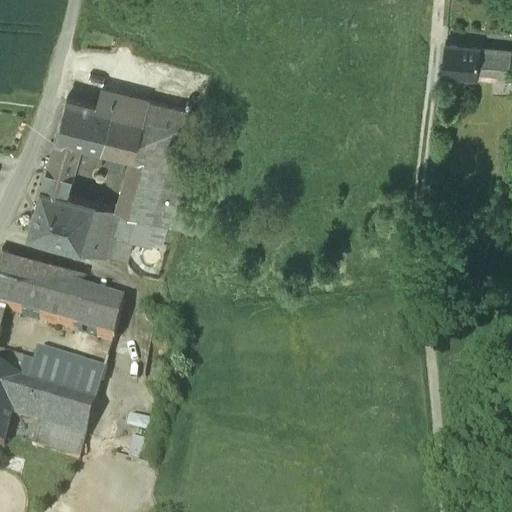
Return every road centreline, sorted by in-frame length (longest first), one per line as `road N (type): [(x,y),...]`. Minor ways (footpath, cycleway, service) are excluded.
road 1 (unclassified): [(438,0),(416,189),(441,511)]
road 2 (residential): [(0,218),(30,150),(72,0)]
